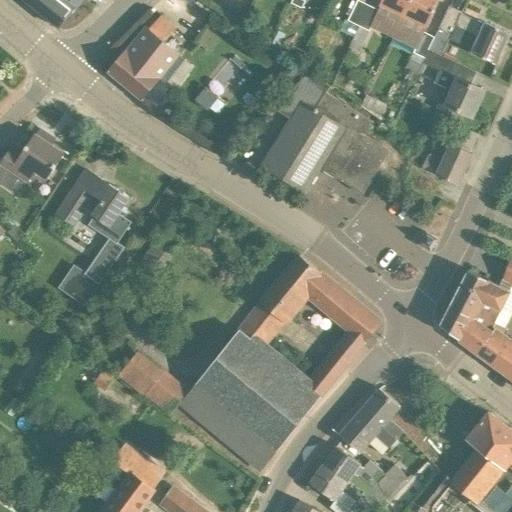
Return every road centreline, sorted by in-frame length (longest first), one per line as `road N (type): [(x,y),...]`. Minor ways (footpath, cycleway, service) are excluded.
road 1 (residential): [(411,329),(315,243),(61,72)]
road 2 (residential): [(411,329),(450,262),(511,117)]
road 3 (tertiary): [(267,511),(278,481),(411,329)]
road 4 (residential): [(511,407),(411,329)]
